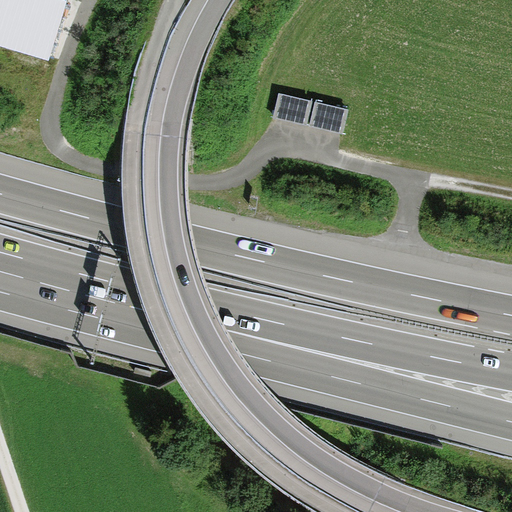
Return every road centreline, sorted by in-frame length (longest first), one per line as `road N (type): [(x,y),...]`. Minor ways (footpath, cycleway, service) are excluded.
road 1 (motorway): [(221,0),(179,94),(168,172),(180,262),(200,318),(229,370),(292,439),(378,492),(429,511)]
road 2 (track): [(91,0),(50,115),(51,132),(74,158),(199,183),(222,181),(265,153),(291,149),(511,194)]
road 3 (track): [(340,511),(254,454),(214,413),(166,339),(143,273),(131,216),(134,132),(175,0)]
road 4 (motorway): [(511,314),(0,193)]
road 5 (motorway): [(125,304),(379,389),(511,421)]
road 6 (motorway): [(125,304),(511,372)]
road 7 (motorway): [(0,270),(125,304)]
